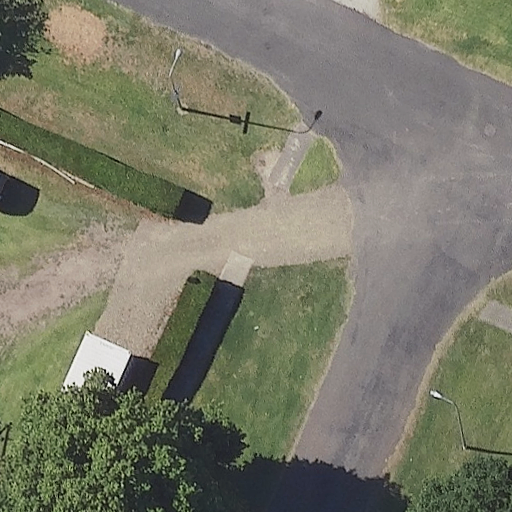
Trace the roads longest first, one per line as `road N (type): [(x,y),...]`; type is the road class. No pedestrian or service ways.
road 1 (residential): [(498,148),(329,511)]
road 2 (residential): [(179,0),(498,148)]
